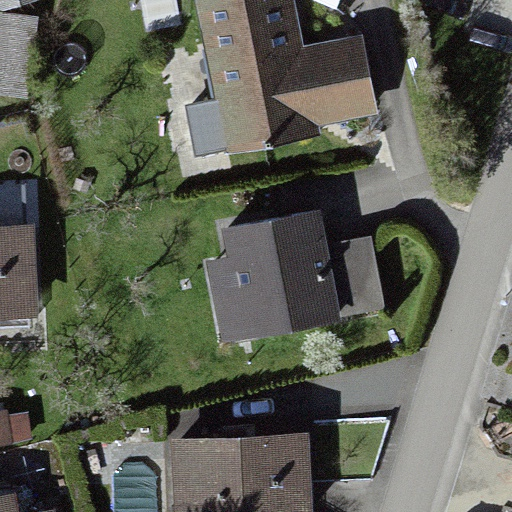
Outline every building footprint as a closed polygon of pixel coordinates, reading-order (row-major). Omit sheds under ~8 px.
[(295,0),(204,0),(229,137),(377,111),(363,32),(304,43),(295,0)] [(353,203),(205,229),(225,343),(373,317),(353,203)] [(42,218),(0,218),(0,302),(43,302),(42,218)] [(310,423),(173,424),(173,511),(229,511),(230,508),(310,507),(310,423)] [(59,511),(59,508),(26,511),(23,487),(0,490),(0,511),(59,511)]
